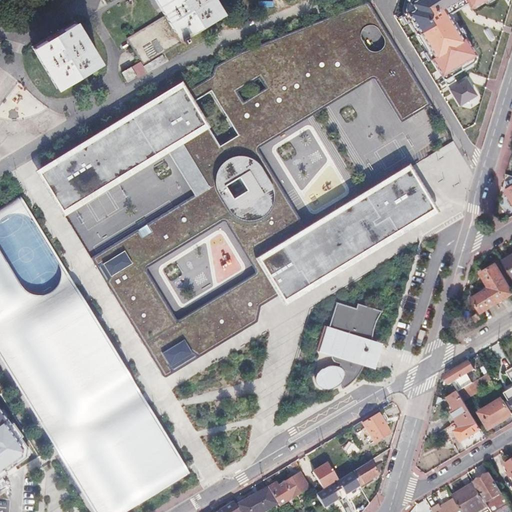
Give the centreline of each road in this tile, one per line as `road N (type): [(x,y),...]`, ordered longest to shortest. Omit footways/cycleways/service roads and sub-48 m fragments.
road 1 (residential): [(182,511),(430,367)]
road 2 (residential): [(462,256),(511,78)]
road 3 (residential): [(390,510),(430,367)]
road 4 (residential): [(511,436),(390,510)]
